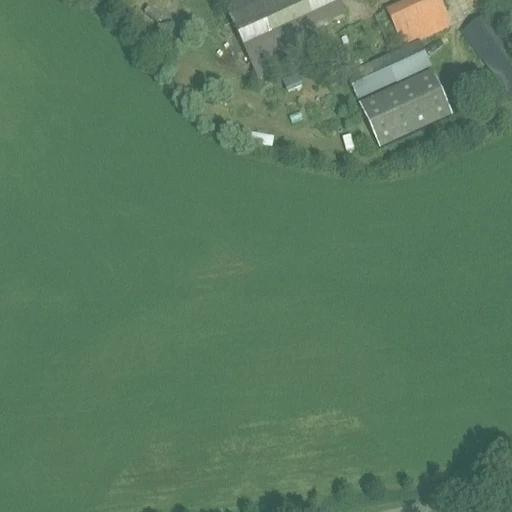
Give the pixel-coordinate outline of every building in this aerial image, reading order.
[(259,83),(329,50),(322,35),(348,23),(336,0),(246,0),(225,10),(259,83)] [(406,49),(456,31),(445,0),(411,0),(390,8),(406,49)] [(511,96),(511,47),(487,15),(462,35),(510,98),(511,96)] [(345,79),(357,103),(430,69),(419,45),(345,79)] [(452,118),(432,73),(358,107),(379,152),(452,118)]
